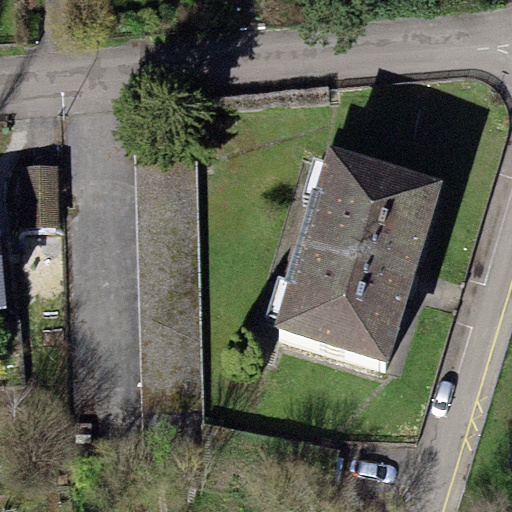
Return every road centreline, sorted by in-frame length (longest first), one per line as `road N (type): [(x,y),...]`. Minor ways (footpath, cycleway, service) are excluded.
road 1 (residential): [(0,83),(511,47)]
road 2 (residential): [(511,214),(427,511)]
